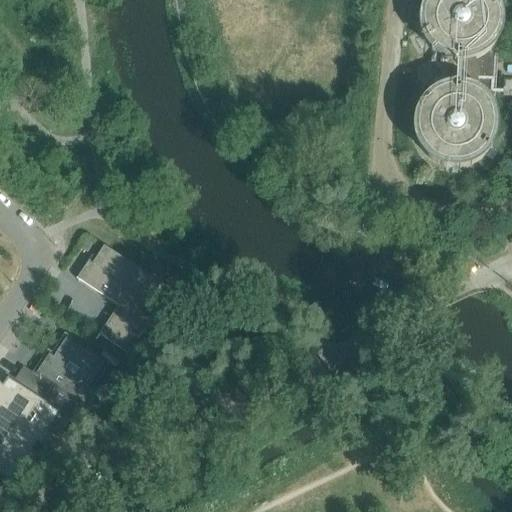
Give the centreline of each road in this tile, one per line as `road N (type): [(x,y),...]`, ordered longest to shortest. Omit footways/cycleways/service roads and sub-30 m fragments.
road 1 (residential): [(36,511),(392,324)]
road 2 (residential): [(0,321),(37,257),(34,242),(0,207)]
